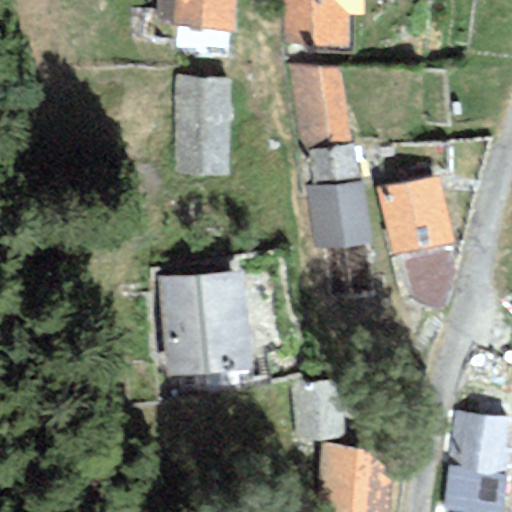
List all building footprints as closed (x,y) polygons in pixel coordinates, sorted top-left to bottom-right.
[(235,0),(155,0),(154,19),(234,24),(235,0)] [(362,0),(281,0),(283,43),(350,40),(349,10),(363,10),(362,0)] [(339,61),(285,71),(299,150),(306,149),(353,141),(339,61)] [(229,75),(174,74),(173,172),(228,173),(229,75)] [(353,141),(306,149),(313,187),(360,179),(353,141)] [(438,172),(376,185),(390,251),(452,238),(438,172)] [(313,187),(304,189),(325,305),(381,295),(360,179),(313,187)] [(241,264),(157,274),(171,395),(256,385),(241,264)] [(341,375),(290,382),(298,440),(349,433),(341,375)] [(502,511),(511,452),(511,427),(464,419),(448,511),(502,511)] [(392,511),(400,446),(320,438),(312,511),(392,511)]
